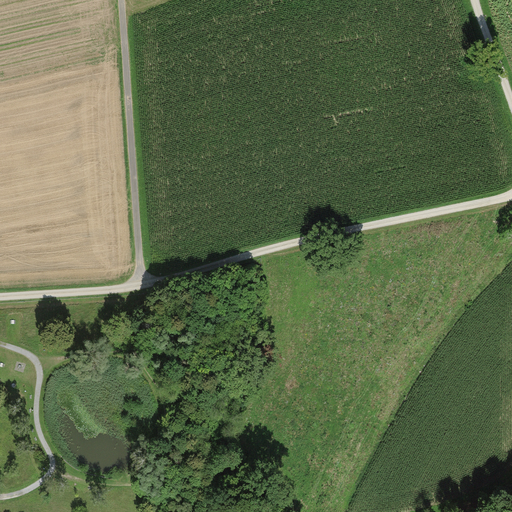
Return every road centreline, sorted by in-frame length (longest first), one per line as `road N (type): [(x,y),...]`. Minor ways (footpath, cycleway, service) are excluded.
road 1 (track): [(143,288),(261,250),(511,196)]
road 2 (track): [(122,0),(143,288)]
road 3 (track): [(0,298),(143,288)]
